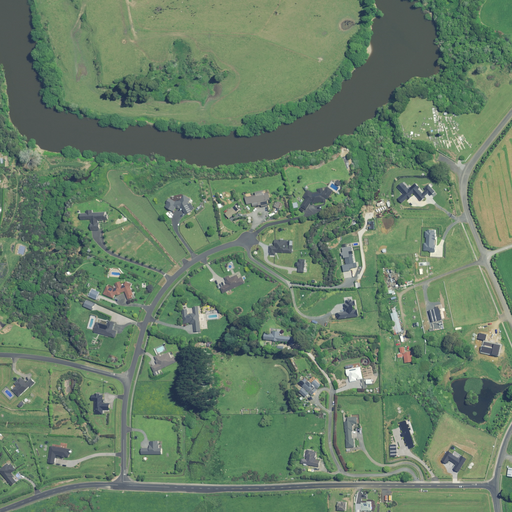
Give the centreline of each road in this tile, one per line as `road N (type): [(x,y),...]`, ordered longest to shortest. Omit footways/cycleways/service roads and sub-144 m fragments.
road 1 (unclassified): [(496,485),(123,485)]
road 2 (unclassified): [(511,324),(463,192),(472,162),(511,111)]
road 3 (residential): [(129,378),(152,305),(167,284),(193,260),(246,240)]
road 4 (residential): [(0,354),(129,378)]
road 5 (unclassified): [(123,485),(67,487),(0,511)]
